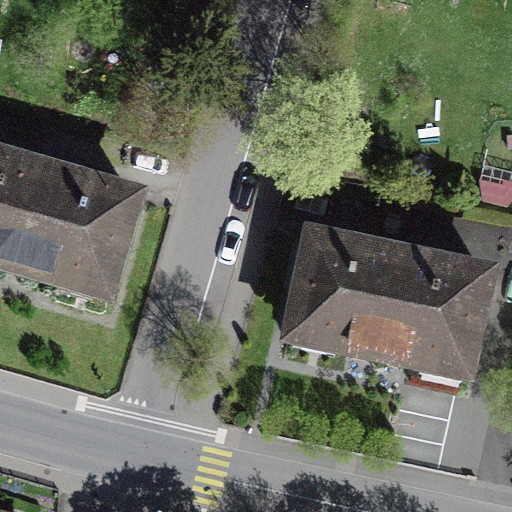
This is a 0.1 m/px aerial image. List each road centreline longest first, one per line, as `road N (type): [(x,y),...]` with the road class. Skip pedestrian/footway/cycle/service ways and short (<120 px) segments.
road 1 (residential): [(134,455),(264,0)]
road 2 (tertiary): [(134,455),(376,511)]
road 3 (tertiary): [(0,418),(134,455)]
